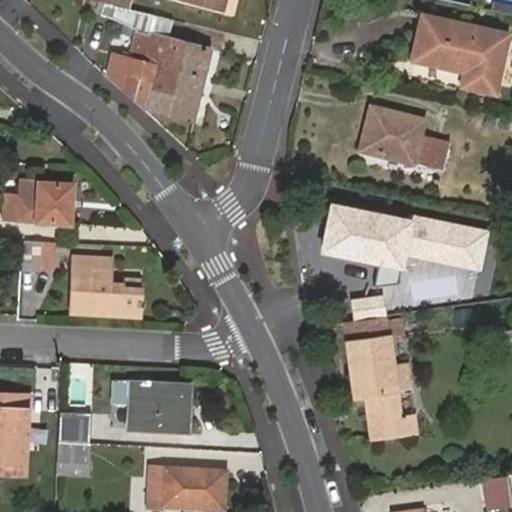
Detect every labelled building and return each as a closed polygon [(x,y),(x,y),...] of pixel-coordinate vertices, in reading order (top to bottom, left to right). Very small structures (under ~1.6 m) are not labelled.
[(100,0),(84,0),(83,8),(137,31),(131,56),(156,63),(150,89),(175,95),(169,116),(193,122),(211,51),(149,35),(154,15),(130,8),(100,0)] [(100,0),(130,8),(132,0),(100,0)] [(510,35),(425,15),(415,60),(467,70),(464,86),(498,92),(510,35)] [(122,88),(145,110),(169,116),(175,95),(150,89),(156,63),(131,56),(115,51),(108,76),(122,88)] [(353,148),(372,153),(444,171),(452,144),(421,136),(425,120),(383,109),(364,104),(353,148)] [(21,194),(20,219),(73,222),(75,184),(42,183),(42,195),(21,194)] [(449,206),(448,215),(465,218),(467,209),(449,206)] [(342,225),(334,226),(341,274),(375,269),(370,232),(383,229),(380,209),(341,214),(342,225)] [(332,216),(334,226),(342,225),(341,214),(332,216)] [(41,239),(22,238),(20,269),(40,270),(41,239)] [(54,239),(41,239),(40,270),(52,271),(54,239)] [(466,244),(472,286),(498,283),(493,241),(466,244)] [(140,291),(122,289),(110,288),(111,258),(74,255),(70,310),(139,315),(139,306),(143,307),(143,300),(139,299),(140,291)] [(408,264),(411,293),(442,289),(437,260),(408,264)] [(123,276),(122,289),(140,291),(140,278),(123,276)] [(404,339),(400,317),(346,325),(356,396),(367,394),(373,438),(418,432),(415,410),(400,413),(397,390),(411,388),(407,361),(394,363),(391,340),(404,339)] [(115,384),(113,405),(131,406),(129,431),(190,434),(193,386),(132,382),(132,385),(115,384)] [(415,410),(411,388),(397,390),(400,413),(415,410)] [(18,409),(19,394),(0,393),(0,469),(21,471),(24,410),(18,409)] [(93,415),(61,414),(61,426),(93,428),(93,415)] [(61,443),(92,445),(93,428),(61,426),(61,443)] [(90,465),(92,445),(61,443),(60,464),(90,465)] [(154,467),(153,492),(169,494),(168,505),(226,509),(228,471),(154,467)] [(486,479),(490,507),(511,504),(511,481),(511,476),(486,479)] [(169,494),(153,492),(152,503),(168,505),(169,494)]
